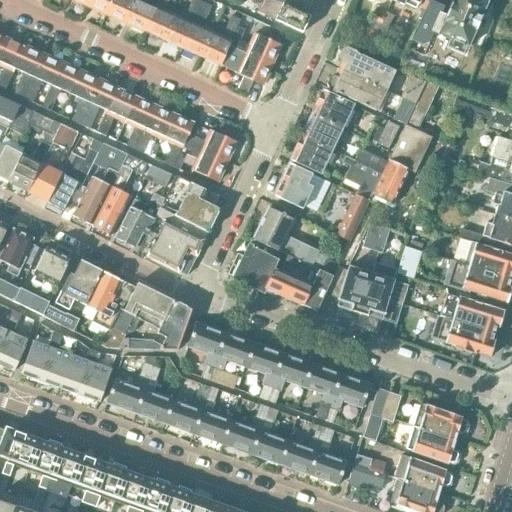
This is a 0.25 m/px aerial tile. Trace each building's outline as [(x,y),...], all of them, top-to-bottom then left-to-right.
[(90,0),(89,5),(107,14),(113,0),(90,0)] [(113,0),(107,14),(126,22),(136,0),(113,0)] [(147,0),(136,0),(126,22),(145,31),(155,9),(145,5),(147,0)] [(155,9),(145,31),(164,39),(175,14),(165,9),(168,0),(157,0),(155,5),(157,5),(155,9)] [(182,48),(203,3),(197,0),(191,0),(184,18),(175,14),(164,39),(182,48)] [(244,0),(243,5),(259,13),(265,0),(244,0)] [(265,0),(259,13),(264,15),(274,20),(283,3),(306,13),(310,4),(312,0),(265,0)] [(390,0),(391,0),(415,11),(418,4),(419,0),(390,0)] [(482,14),(488,1),(488,0),(452,0),(446,16),(441,14),(444,6),(430,0),(411,39),(423,44),(429,42),(433,32),(449,39),(445,48),(447,55),(458,60),(462,56),(466,47),(467,47),(469,44),(475,31),(482,14)] [(201,56),(213,31),(203,26),(211,6),(203,3),(182,48),(201,56)] [(274,20),(302,33),(310,15),(306,13),(283,3),(274,20)] [(373,20),(379,23),(385,11),(378,8),(373,20)] [(385,11),(379,23),(388,28),(394,16),(385,11)] [(222,35),(213,31),(201,56),(220,65),(227,68),(232,58),(241,62),(245,53),(250,44),(240,40),(245,29),(238,27),(241,20),(231,15),(222,35)] [(511,22),(498,17),(484,54),(501,60),(503,54),(511,57),(511,22)] [(369,28),(364,38),(379,45),(384,35),(369,28)] [(254,34),(250,44),(245,53),(271,65),(280,46),(254,34)] [(24,47),(5,38),(0,49),(0,66),(4,68),(0,76),(0,88),(4,90),(13,72),(14,68),(24,47)] [(385,42),(375,62),(394,71),(404,52),(385,42)] [(23,99),(43,55),(24,47),(14,68),(23,72),(13,94),(23,99)] [(344,70),(389,93),(398,75),(395,73),(395,72),(394,71),(375,62),(348,49),(343,50),(341,56),(342,61),(347,63),(344,70)] [(263,84),(271,65),(245,53),(241,62),(237,72),(243,75),(253,80),(263,84)] [(52,85),(62,64),(43,55),(23,99),(31,102),(41,80),(52,85)] [(61,89),(71,94),(81,72),(62,64),(52,85),(41,107),(50,111),(61,89)] [(380,112),(389,93),(344,70),(340,77),(335,75),(331,77),(328,83),(329,88),(376,111),(376,110),(380,112)] [(81,72),(71,94),(78,97),(75,101),(78,103),(74,111),(76,112),(72,121),(79,124),(99,81),(81,72)] [(243,75),(237,89),(247,94),(253,80),(243,75)] [(400,98),(401,99),(402,99),(414,105),(425,83),(410,77),(400,98)] [(100,107),(108,111),(118,89),(99,81),(79,124),(90,129),(100,107)] [(425,83),(414,105),(411,112),(406,125),(405,127),(416,132),(438,88),(425,83)] [(125,123),(137,98),(118,89),(108,111),(97,132),(106,136),(114,118),(125,123)] [(313,114),(342,127),(353,104),(324,91),(313,114)] [(19,106),(0,97),(0,124),(8,128),(19,106)] [(135,150),(155,106),(137,98),(125,123),(134,127),(126,146),(135,150)] [(402,99),(393,119),(406,125),(411,112),(414,105),(402,99)] [(33,113),(19,106),(8,128),(22,135),(28,124),(33,113)] [(163,140),(174,115),(155,106),(135,150),(153,158),(159,146),(154,143),(150,151),(146,149),(152,135),(163,140)] [(511,129),(511,116),(495,110),(491,123),(511,129)] [(55,137),(61,126),(33,113),(28,124),(55,137)] [(337,136),(342,127),(313,114),(302,136),(331,150),(338,153),(345,140),(337,136)] [(199,126),(174,115),(163,140),(172,144),(164,163),(179,170),(186,155),(192,157),(197,159),(201,150),(205,141),(195,136),(199,126)] [(389,149),(399,127),(387,121),(377,144),(389,149)] [(210,131),(205,141),(201,150),(226,162),(240,133),(221,124),(216,134),(210,131)] [(78,133),(61,126),(55,137),(52,143),(61,147),(59,151),(67,155),(71,147),(78,133)] [(369,200),(368,202),(374,204),(378,197),(393,204),(408,172),(413,174),(430,138),(416,132),(405,127),(388,161),(382,174),(369,200)] [(320,173),(331,150),(302,136),(291,159),(320,173)] [(506,184),(511,185),(511,142),(497,138),(491,157),(493,157),(491,165),(480,162),(478,166),(462,161),(460,169),(489,178),(489,179),(506,184)] [(81,186),(100,148),(102,144),(93,140),(89,148),(89,149),(84,159),(71,153),(61,175),(47,202),(63,210),(76,184),(81,186)] [(45,157),(48,152),(51,146),(40,141),(30,160),(21,155),(7,182),(28,192),(45,157)] [(92,226),(128,156),(102,144),(100,148),(106,151),(99,164),(108,168),(101,182),(92,177),(73,216),(92,226)] [(0,178),(7,182),(21,155),(0,145),(0,178)] [(388,161),(361,148),(355,161),(382,174),(388,161)] [(201,150),(197,159),(192,169),(217,181),(226,162),(201,150)] [(48,152),(45,157),(28,192),(47,202),(61,175),(45,167),(50,159),(52,154),(48,152)] [(132,197),(121,192),(132,171),(141,175),(140,177),(145,179),(151,167),(128,156),(92,226),(112,236),(132,197)] [(382,174),(355,161),(346,157),(343,163),(350,166),(344,179),(359,186),(356,194),(369,200),(382,174)] [(313,174),(290,163),(274,196),(302,209),(312,188),(307,185),(313,174)] [(437,164),(429,175),(439,181),(446,170),(437,164)] [(164,188),(171,175),(151,167),(145,179),(164,188)] [(207,232),(177,217),(186,198),(181,195),(187,184),(187,183),(176,178),(165,199),(148,235),(142,247),(150,251),(148,256),(180,272),(187,275),(204,240),(204,239),(207,232)] [(511,185),(506,184),(489,179),(485,191),(494,194),(491,204),(497,206),(494,214),(511,219),(511,185)] [(208,232),(224,200),(187,183),(187,184),(181,195),(186,198),(177,217),(207,232),(208,232)] [(148,235),(165,199),(153,193),(147,206),(134,200),(115,238),(136,248),(143,233),(148,235)] [(349,242),(368,202),(369,200),(356,194),(336,235),(349,242)] [(253,239),(288,255),(295,259),(302,244),(287,237),(295,220),(269,207),(253,239)] [(457,238),(459,239),(511,254),(511,219),(494,214),(491,224),(486,223),(482,235),(460,229),(457,238)] [(382,253),(389,229),(377,226),(377,228),(369,226),(363,247),(382,253)] [(35,245),(30,243),(32,240),(13,230),(0,255),(0,261),(9,266),(6,271),(17,277),(24,263),(26,264),(35,245)] [(511,254),(459,239),(452,261),(455,262),(510,278),(511,272),(511,254)] [(295,259),(288,255),(281,271),(274,268),(263,291),(263,292),(273,296),(277,294),(301,305),(312,284),(303,279),(309,266),(317,250),(311,248),(302,244),(295,259)] [(235,278),(263,291),(274,268),(278,259),(251,246),(245,258),(238,255),(236,259),(229,273),(235,277),(235,278)] [(46,248),(45,250),(39,247),(30,266),(36,269),(33,275),(56,286),(69,259),(68,259),(71,254),(58,248),(55,253),(46,248)] [(405,247),(397,273),(413,279),(422,252),(405,247)] [(326,258),(321,270),(331,274),(337,263),(326,258)] [(65,272),(48,307),(64,315),(65,314),(67,309),(68,310),(73,299),(84,305),(101,272),(97,269),(98,266),(88,261),(86,264),(81,261),(76,259),(69,274),(65,272)] [(504,301),(510,278),(455,262),(448,284),(504,301)] [(332,277),(324,293),(338,299),(347,270),(337,266),(332,277)] [(358,314),(370,274),(361,272),(361,273),(347,269),(347,270),(338,299),(338,300),(339,300),(337,306),(350,310),(350,311),(358,314)] [(312,284),(301,305),(315,312),(324,293),(332,277),(319,270),(312,284)] [(109,331),(120,310),(122,306),(132,286),(101,272),(84,305),(96,311),(91,321),(104,328),(109,331)] [(383,313),(388,300),(393,282),(379,278),(380,277),(370,274),(358,314),(366,316),(367,315),(380,319),(382,313),(383,313)] [(0,295),(13,302),(18,290),(0,280),(0,295)] [(388,300),(401,304),(407,286),(393,282),(388,300)] [(177,349),(191,310),(173,301),(137,283),(123,311),(120,310),(109,331),(102,346),(108,349),(136,349),(149,349),(160,349),(177,349)] [(49,302),(19,288),(18,290),(13,302),(35,313),(41,316),(47,306),(49,302)] [(499,327),(504,311),(447,294),(440,316),(447,318),(493,333),(496,325),(499,327)] [(395,323),(401,304),(388,300),(383,313),(382,319),(395,323)] [(77,320),(65,314),(64,315),(48,307),(47,306),(41,316),(72,331),(77,320)] [(13,311),(8,320),(17,324),(21,315),(13,311)] [(491,341),(493,333),(447,318),(445,326),(449,327),(445,343),(455,347),(455,348),(471,353),(472,352),(490,357),(495,342),(491,341)] [(8,320),(4,329),(9,332),(13,333),(17,324),(8,320)] [(213,367),(224,335),(195,325),(196,323),(195,323),(193,328),(191,327),(191,328),(193,329),(187,344),(208,351),(203,364),(205,364),(213,367)] [(0,352),(9,332),(4,329),(0,327),(0,352)] [(28,340),(13,333),(9,332),(0,352),(0,365),(14,372),(28,340)] [(41,381),(58,333),(54,332),(49,346),(33,341),(30,348),(21,374),(41,381)] [(59,388),(71,354),(57,349),(62,335),(58,333),(41,381),(59,388)] [(227,358),(246,365),(253,345),(224,335),(213,367),(222,371),(227,358)] [(256,396),(267,400),(282,356),(253,345),(246,365),(266,372),(256,396)] [(86,359),(71,354),(59,388),(78,395),(93,351),(89,349),(86,359)] [(100,353),(93,351),(78,395),(98,402),(110,367),(97,362),(100,353)] [(282,356),(267,400),(276,403),(285,378),(304,385),(311,366),(282,356)] [(136,412),(152,366),(144,364),(139,377),(138,376),(133,389),(113,382),(108,397),(105,396),(104,398),(107,398),(106,403),(107,403),(107,402),(136,412)] [(208,379),(213,367),(205,364),(201,376),(208,379)] [(165,422),(171,402),(152,396),(157,383),(155,383),(159,369),(152,366),(136,412),(165,422)] [(315,416),(325,420),(340,376),(311,366),(304,385),(324,392),(315,416)] [(232,388),(237,376),(222,371),(213,367),(208,379),(232,388)] [(369,386),(340,376),(325,420),(334,423),(343,399),(363,406),(368,391),(371,391),(372,390),(369,389),(370,385),(369,386)] [(193,432),(208,388),(200,385),(191,409),(171,402),(165,422),(193,432)] [(217,391),(208,388),(193,432),(221,442),(229,423),(208,415),(217,391)] [(389,392),(377,388),(369,414),(363,438),(375,443),(380,418),(389,392)] [(389,392),(380,418),(392,422),(400,396),(389,392)] [(223,393),(219,404),(233,410),(237,398),(223,393)] [(416,419),(413,427),(456,442),(459,435),(462,436),(467,433),(469,425),(466,421),(426,407),(420,404),(416,419)] [(251,453),(267,408),(258,405),(254,417),(249,430),(229,423),(221,442),(251,453)] [(277,412),(267,408),(251,453),(280,463),(287,443),(268,436),(272,423),(277,412)] [(308,474),(325,429),(315,425),(311,437),(306,450),(287,443),(280,463),(308,474)] [(456,442),(413,427),(410,436),(406,449),(412,451),(452,466),(457,463),(459,456),(456,451),(454,450),(456,442)] [(0,455),(3,456),(30,466),(39,440),(12,431),(6,429),(0,446),(0,455)] [(334,432),(325,429),(308,474),(338,485),(338,486),(339,486),(340,482),(342,483),(343,482),(341,481),(347,464),(325,456),(330,444),(334,432)] [(51,473),(61,448),(62,444),(49,439),(47,443),(39,440),(30,466),(51,473)] [(73,481),(82,456),(61,448),(51,473),(73,481)] [(94,489),(104,463),(82,456),(73,481),(94,489)] [(355,464),(381,473),(384,463),(372,459),(372,461),(358,456),(355,464)] [(397,478),(396,480),(440,495),(443,487),(445,488),(450,486),(453,478),(450,473),(409,459),(401,457),(393,477),(397,478)] [(9,476),(13,465),(6,462),(2,474),(9,476)] [(116,496),(125,471),(126,467),(113,462),(112,466),(104,463),(94,489),(116,496)] [(376,487),(381,473),(355,464),(348,483),(360,488),(362,482),(376,487)] [(137,504),(146,479),(125,471),(116,496),(137,504)] [(46,489),(50,478),(42,475),(38,487),(46,489)] [(53,492),(57,481),(50,478),(46,489),(53,492)] [(159,511),(168,487),(170,483),(156,478),(155,482),(146,479),(137,504),(159,511)] [(440,495),(396,480),(394,488),(400,490),(396,504),(417,511),(442,511),(443,509),(441,504),(438,503),(440,495)] [(159,511),(183,511),(190,494),(191,490),(178,486),(177,490),(168,487),(159,511)] [(89,505),(93,493),(85,491),(81,502),(89,505)] [(96,507),(100,496),(93,493),(89,505),(96,507)] [(207,511),(212,502),(190,494),(183,511),(207,511)] [(0,511),(13,511),(15,507),(0,501),(0,511)] [(232,511),(233,510),(212,502),(207,511),(232,511)]
